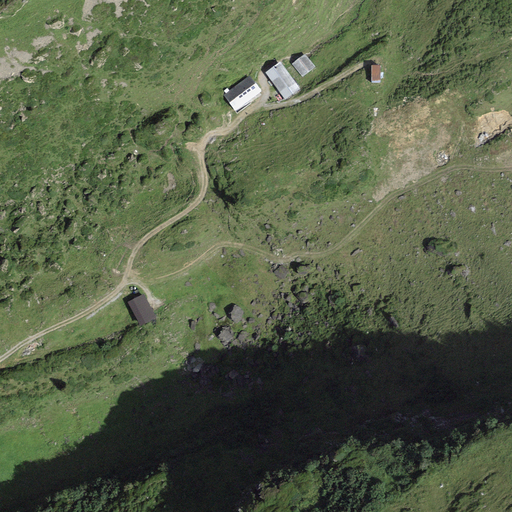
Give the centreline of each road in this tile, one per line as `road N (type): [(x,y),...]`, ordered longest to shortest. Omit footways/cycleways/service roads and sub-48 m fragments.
road 1 (track): [(125,279),(161,280),(233,244),(280,259),(324,255),(394,195),(463,166),(511,169)]
road 2 (track): [(257,108),(207,137),(200,200),(146,237),(119,288),(0,359)]
road 3 (track): [(367,62),(289,104),(257,108)]
